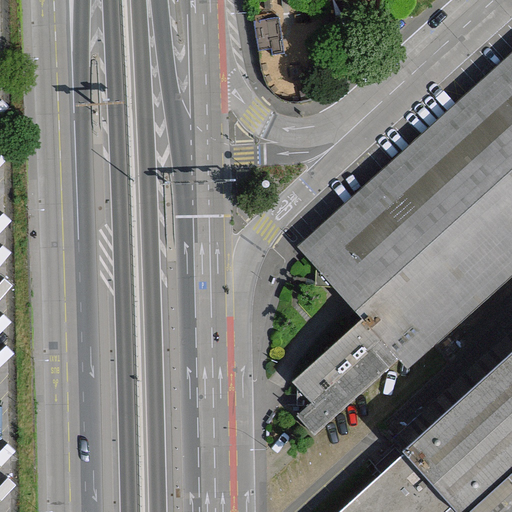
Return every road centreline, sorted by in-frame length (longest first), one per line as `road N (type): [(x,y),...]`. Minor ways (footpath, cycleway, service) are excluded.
road 1 (motorway): [(159,511),(140,0)]
road 2 (motorway): [(110,0),(127,511)]
road 3 (tertiary): [(210,322),(266,227),(364,117)]
road 4 (primary): [(72,244),(74,498)]
road 5 (primary): [(52,0),(72,244)]
road 6 (primary): [(82,0),(72,244)]
road 7 (primary): [(216,511),(210,322)]
road 8 (tertiary): [(364,117),(494,0)]
road 9 (primary): [(210,322),(202,157)]
road 10 (primary): [(202,157),(177,114),(160,0)]
road 11 (tertiary): [(325,137),(261,121),(205,43)]
road 12 (primary): [(325,137),(276,153),(202,157)]
